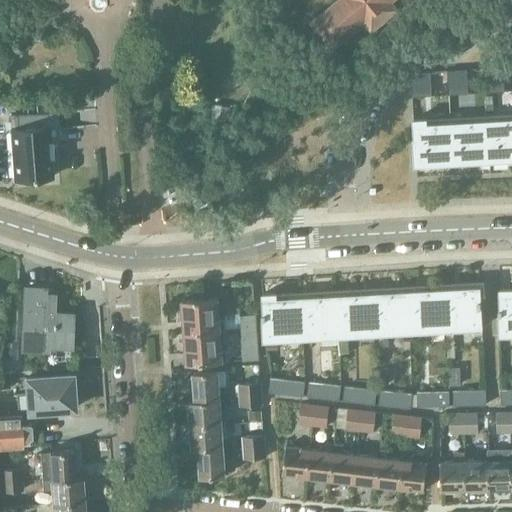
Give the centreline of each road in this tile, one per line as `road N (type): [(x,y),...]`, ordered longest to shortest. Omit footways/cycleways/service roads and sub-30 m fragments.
road 1 (residential): [(346,235),(348,147),(369,92),(498,0)]
road 2 (residential): [(136,504),(119,258)]
road 3 (secondary): [(119,258),(346,235)]
road 4 (secondary): [(346,235),(511,229)]
road 5 (secondary): [(0,225),(119,258)]
